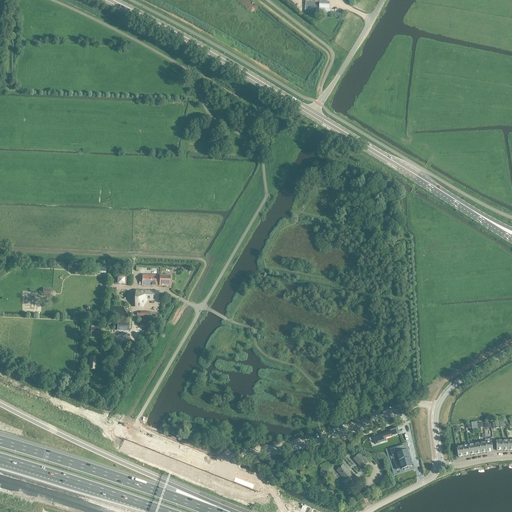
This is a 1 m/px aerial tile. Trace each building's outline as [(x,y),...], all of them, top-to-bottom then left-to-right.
[(320,2),(306,1),(305,4),(304,4),(303,8),(305,8),(305,10),(311,11),(311,12),(319,12),(319,15),(328,16),(328,14),(333,15),(334,10),(329,9),(329,2),(320,2)] [(170,276),(161,276),(142,275),(142,285),(169,286),(170,276)] [(115,285),(127,285),(128,276),(116,276),(115,285)] [(159,291),(136,290),(135,308),(142,308),(147,301),(158,301),(159,291)] [(384,434),(373,437),(376,444),(386,441),(384,434)] [(390,449),(390,450),(392,456),(392,457),(393,457),(396,456),(397,460),(395,461),(395,463),(395,462),(397,469),(397,470),(396,470),(397,470),(398,470),(401,469),(402,470),(404,469),(404,471),(409,469),(408,468),(412,466),(407,450),(406,450),(404,445),(403,445),(400,447),(400,446),(399,447),(395,448),(391,450),(390,449)] [(368,463),(362,456),(360,454),(354,459),(356,462),(362,468),(368,463)] [(351,483),(356,479),(355,478),(353,476),(349,471),(348,470),(343,465),(337,471),(344,478),(341,481),(346,487),(351,483)]
